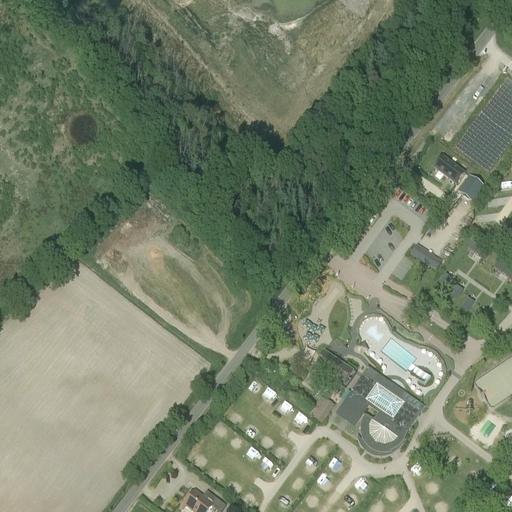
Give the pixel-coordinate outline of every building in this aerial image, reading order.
[(489,155),(478,169),(487,176),(498,162),(489,155)] [(435,169),(456,186),(465,175),(443,158),(439,163),(437,163),(434,166),(435,169)] [(471,179),(462,191),(460,194),(471,202),(476,206),(487,191),(471,179)] [(412,211),(423,219),(430,209),(420,201),(412,211)] [(494,204),(489,212),(498,217),(502,208),(494,204)] [(467,249),(475,254),(480,247),(472,242),(467,249)] [(417,244),(410,255),(437,272),(444,260),(417,244)] [(448,291),(457,273),(449,269),(440,286),(448,291)] [(450,296),(459,301),(468,286),(459,281),(450,296)] [(473,294),(460,309),(466,314),(479,299),(473,294)] [(481,305),(475,321),(483,325),(489,309),(481,305)] [(316,367),(346,388),(351,382),(348,380),(353,372),(325,353),(316,367)] [(361,439),(362,441),(362,442),(360,440),(358,438),(357,438),(357,441),(358,444),(360,447),(363,451),(367,454),(371,457),(376,459),(381,459),(387,459),(391,457),(396,454),(400,450),(403,446),(404,443),(404,441),(405,439),(406,436),(408,433),(406,432),(420,412),(367,375),(365,378),(363,376),(351,393),(352,393),(346,402),(364,414),(368,408),(379,415),(373,423),(365,417),(362,421),(361,425),(360,430),(360,435),(361,439)] [(269,393),(265,401),(275,406),(279,399),(269,393)] [(335,407),(328,402),(316,420),(322,425),(335,407)] [(285,403),(280,410),(289,416),(294,410),(285,403)] [(229,420),(238,427),(244,419),(235,412),(229,420)] [(252,437),(258,431),(253,427),(248,434),(252,437)] [(316,454),(325,458),(329,449),(320,445),(316,454)] [(283,461),(289,452),(280,446),(274,455),(283,461)] [(225,482),(229,472),(224,470),(220,480),(225,482)] [(326,472),(317,484),(325,490),(334,478),(326,472)] [(427,484),(430,493),(437,490),(434,481),(427,484)] [(239,493),(242,487),(236,484),(233,490),(239,493)] [(364,484),(359,492),(366,496),(371,488),(364,484)] [(390,500),(398,491),(390,484),(382,493),(390,500)] [(307,499),(316,504),(322,496),(312,490),(307,499)] [(222,511),(226,507),(216,499),(208,493),(203,499),(195,492),(185,506),(192,511),(209,511),(212,508),(217,511),(222,511)] [(252,504),(255,499),(248,495),(245,500),(252,504)] [(347,506),(357,509),(360,500),(350,496),(347,506)]
